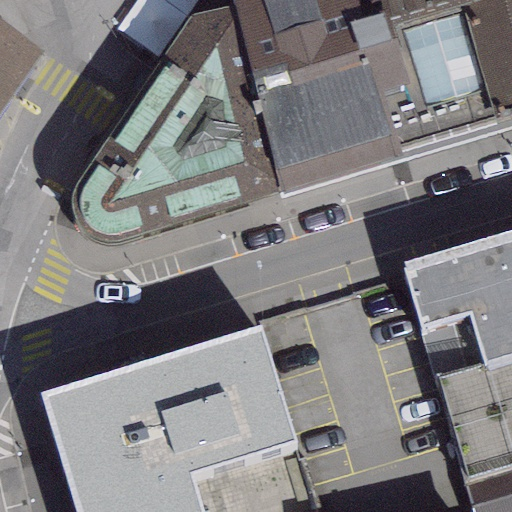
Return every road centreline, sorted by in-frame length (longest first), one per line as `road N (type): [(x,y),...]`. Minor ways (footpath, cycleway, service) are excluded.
road 1 (residential): [(0,334),(511,183)]
road 2 (residential): [(123,0),(71,91),(0,256)]
